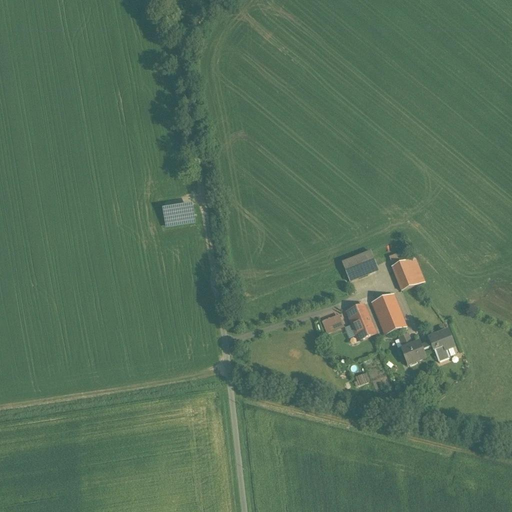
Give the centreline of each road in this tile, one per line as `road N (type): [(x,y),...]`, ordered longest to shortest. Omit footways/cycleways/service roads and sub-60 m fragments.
road 1 (track): [(218,290),(186,70),(220,0)]
road 2 (unclassified): [(244,511),(218,290)]
